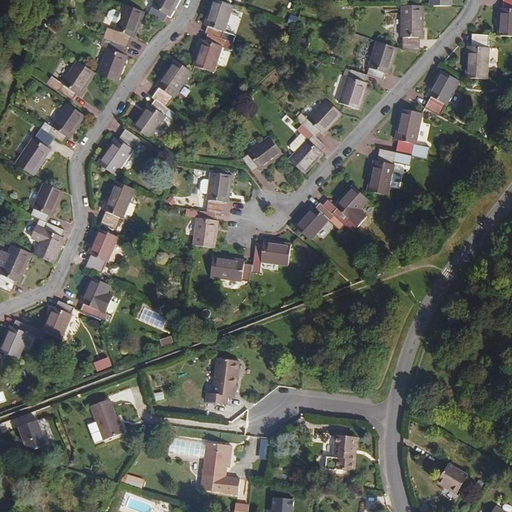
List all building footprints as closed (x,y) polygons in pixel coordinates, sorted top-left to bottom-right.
[(170,17),(177,0),(153,0),(151,7),(152,8),(149,14),(164,22),(168,15),(170,17)] [(215,73),(224,48),(232,51),(237,37),(227,33),(235,6),(218,0),(215,0),(207,25),(209,26),(207,33),(209,34),(206,42),(204,41),(195,66),(215,73)] [(511,0),(501,0),(501,9),(497,9),(496,36),(511,36),(511,0)] [(126,55),(129,47),(133,37),(136,39),(145,13),(126,5),(123,13),(119,25),(117,31),(108,28),(102,45),(110,48),(99,74),(119,82),(129,56),(126,55)] [(422,38),(423,6),(400,6),(401,38),(402,39),(402,50),(418,50),(419,38),(422,38)] [(119,25),(123,13),(115,10),(110,12),(108,17),(111,22),(119,25)] [(486,79),(488,47),(487,47),(488,35),(471,34),(471,45),(468,45),(466,78),(486,79)] [(388,75),(396,48),(375,41),(367,68),(369,69),(367,75),(382,80),(385,74),(388,75)] [(175,99),(193,73),(175,60),(157,86),(160,88),(153,97),(156,100),(152,106),(150,105),(135,126),(152,139),(168,118),(166,116),(170,110),(166,108),(173,98),(175,99)] [(81,96),(97,74),(80,62),(64,85),(57,79),(51,86),(61,93),(62,91),(75,101),(79,95),(81,96)] [(359,110),(367,84),(364,83),(367,75),(351,70),(348,78),(346,78),(338,103),(359,110)] [(445,105),(458,82),(439,71),(426,95),(429,96),(424,106),(438,114),(444,104),(445,105)] [(30,85),(33,79),(26,75),(23,81),(30,85)] [(297,118),(305,126),(299,133),(300,134),(307,140),(295,153),(290,159),(305,173),(322,155),(320,152),(326,146),(316,137),(321,132),(323,134),(342,114),(326,98),(308,119),(301,113),(297,118)] [(53,126),(50,131),(44,128),(37,138),(36,137),(18,163),(35,175),(53,150),(51,149),(58,137),(65,141),(69,137),(70,138),(86,115),(70,104),(55,126),(53,126)] [(416,144),(421,115),(400,110),(394,140),(397,141),(395,152),(379,149),(377,162),(375,161),(369,191),(389,195),(395,166),(393,165),(394,163),(410,166),(412,156),(427,159),(429,147),(416,144)] [(119,175),(137,150),(135,149),(142,140),(128,130),(121,139),(119,138),(102,162),(119,175)] [(295,153),(307,140),(300,134),(289,146),(290,149),(295,153)] [(261,170),(283,153),(270,136),(248,152),(250,154),(244,158),(253,171),(259,167),(261,170)] [(460,148),(456,159),(464,162),(468,151),(460,148)] [(216,247),(219,221),(216,220),(217,213),(224,215),(226,201),(230,202),(233,175),(211,173),(208,199),(210,200),(208,212),(201,211),(200,217),(200,218),(199,218),(196,244),(216,247)] [(125,218),(137,188),(117,180),(105,209),(108,211),(104,222),(118,229),(123,217),(125,218)] [(56,264),(68,239),(64,237),(67,230),(49,222),(51,215),(55,217),(66,192),(46,184),(35,208),(37,209),(35,215),(42,219),(39,226),(48,230),(42,242),(36,255),(56,264)] [(335,226),(341,220),(344,223),(349,218),(350,219),(360,208),(369,199),(353,185),(335,205),(329,199),(324,205),(320,201),(315,208),(312,206),(295,226),(310,240),(329,220),(335,226)] [(369,215),(360,208),(350,219),(349,218),(344,223),(345,224),(354,232),(358,227),(369,215)] [(341,220),(336,226),(341,230),(345,224),(344,223),(341,220)] [(42,242),(48,230),(39,226),(33,238),(42,242)] [(111,262),(122,237),(102,228),(91,253),(94,255),(90,265),(105,273),(109,262),(111,262)] [(372,236),(366,242),(373,248),(378,242),(372,236)] [(291,265),(293,244),(266,240),(265,243),(258,242),(256,259),(263,259),(263,261),(291,265)] [(22,281),(34,254),(15,245),(3,273),(5,274),(0,283),(0,285),(14,292),(19,280),(22,281)] [(0,261),(0,264),(5,267),(11,253),(5,250),(0,261)] [(181,257),(174,253),(171,258),(179,262),(181,257)] [(251,280),(253,263),(245,263),(246,260),(216,255),(213,277),(243,281),(244,279),(251,280)] [(263,259),(256,259),(255,272),(261,272),(263,261),(263,259)] [(111,291),(114,285),(95,276),(84,302),(87,303),(84,310),(108,321),(109,321),(112,314),(109,314),(103,310),(111,291)] [(118,294),(111,291),(103,310),(109,314),(118,294)] [(64,339),(76,315),(75,314),(77,307),(62,300),(59,307),(56,306),(45,330),(50,332),(64,339)] [(42,336),(45,330),(20,319),(17,327),(14,325),(3,349),(22,358),(33,334),(41,338),(42,336)] [(175,336),(163,340),(165,346),(177,343),(175,336)] [(101,370),(115,364),(112,357),(98,362),(101,370)] [(230,399),(236,361),(217,359),(212,393),(205,392),(204,402),(223,405),(224,398),(230,399)] [(115,416),(110,399),(91,406),(103,438),(123,430),(118,415),(115,416)] [(48,417),(19,427),(28,454),(57,445),(48,417)] [(351,429),(329,426),(326,449),(322,449),(321,461),(330,462),(350,463),(351,429)] [(165,452),(199,458),(195,486),(232,492),(234,476),(219,475),(220,466),(222,450),(226,450),(227,442),(202,439),(202,441),(169,436),(165,452)] [(229,443),(227,442),(226,450),(222,450),(220,466),(226,467),(229,443)] [(460,489),(471,469),(450,458),(437,479),(449,486),(451,484),(460,489)] [(274,469),(271,477),(281,480),(283,472),(274,469)] [(124,473),(121,484),(138,488),(141,478),(124,473)] [(295,511),(297,500),(274,497),(271,511),(295,511)] [(236,503),(235,511),(249,511),(250,503),(236,503)]
